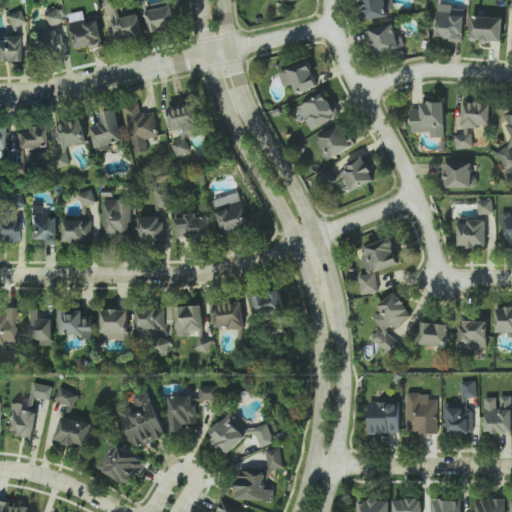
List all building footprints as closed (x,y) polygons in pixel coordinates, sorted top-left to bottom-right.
[(141,14),(120,17),(117,0),(104,0),(106,9),(111,9),(115,41),(144,37),(141,14)] [(146,6),(151,35),(177,30),(172,1),(146,6)] [(436,38),(464,40),(467,11),(454,10),(454,5),(439,3),(436,38)] [(30,33),(39,55),(70,42),(57,9),(43,15),(48,26),(30,33)] [(9,27),(24,23),(20,10),(6,14),(9,27)] [(69,14),(76,50),(104,44),(99,18),(86,21),(83,11),(69,14)] [(504,17),(472,16),(471,41),(503,42),(504,17)] [(374,52),(399,51),(397,26),(372,27),(374,52)] [(18,37),(0,37),(0,40),(0,62),(19,62),(18,37)] [(319,86),(310,61),(279,72),(285,87),(294,84),(298,94),(319,86)] [(312,130),(339,118),(327,92),(301,105),(312,130)] [(432,138),(446,137),(445,102),(421,102),(421,109),(412,109),(413,133),(431,132),(432,138)] [(204,135),(196,103),(169,109),(174,132),(180,130),(182,139),(173,142),(176,155),(191,151),(188,139),(204,135)] [(160,137),(155,112),(142,114),(140,104),(122,107),(130,154),(149,151),(147,139),(160,137)] [(101,112),(104,123),(92,126),(98,152),(112,149),(111,144),(124,141),(117,108),(101,112)] [(511,114),(500,115),(501,145),(502,145),(503,169),(511,168),(511,137),(511,134),(511,133),(511,114)] [(87,144),(84,119),(57,123),(61,148),(87,144)] [(325,160),(355,147),(345,124),(315,137),(325,160)] [(44,147),(43,126),(25,127),(26,132),(16,132),(16,148),(44,147)] [(341,167),(353,191),(376,180),(364,156),(341,167)] [(472,188),(473,162),(446,161),(446,187),(472,188)] [(78,194),(83,207),(98,202),(93,189),(78,194)] [(157,208),(170,207),(169,190),(156,191),(157,208)] [(214,199),(222,235),(249,229),(241,193),(214,199)] [(133,239),(131,199),(103,200),(105,240),(133,239)] [(479,214),(494,214),(494,199),(478,200),(479,214)] [(59,214),(41,213),(41,206),(31,206),(30,240),(58,241),(59,214)] [(503,247),(511,246),(511,211),(502,212),(503,247)] [(177,239),(212,237),(211,215),(176,216),(177,239)] [(166,241),(165,216),(140,217),(141,241),(166,241)] [(460,245),(487,245),(486,218),(459,219),(460,245)] [(0,219),(0,242),(20,242),(19,219),(0,219)] [(375,273),(401,264),(391,237),(360,248),(369,273),(358,277),(364,296),(381,290),(375,273)] [(255,295),(258,316),(286,312),(282,291),(255,295)] [(377,307),(382,312),(374,318),(382,329),(374,335),(390,356),(402,346),(391,332),(413,315),(396,292),(377,307)] [(245,327),(243,302),(214,305),(217,330),(245,327)] [(178,336),(193,336),(193,330),(205,330),(204,306),(177,306),(178,336)] [(4,341),(17,341),(16,308),(0,308),(0,348),(4,348),(4,341)] [(54,319),(41,319),(40,308),(25,308),(26,343),(54,342),(54,319)] [(138,339),(155,339),(155,351),(167,351),(167,308),(138,308),(138,339)] [(511,308),(497,308),(496,332),(511,332),(511,308)] [(95,320),(84,320),(84,310),(61,309),(61,336),(94,336),(95,320)] [(103,309),(102,339),(129,340),(130,310),(103,309)] [(489,320),(461,320),(460,348),(488,349),(489,320)] [(448,346),(449,323),(424,323),(423,345),(448,346)] [(195,348),(210,353),(215,338),(205,335),(206,333),(201,332),(195,348)] [(462,381),(462,399),(478,398),(477,381),(462,381)] [(54,385),(33,382),(30,405),(11,403),(6,435),(39,439),(44,400),(52,401),(54,385)] [(76,407),(80,387),(61,384),(57,403),(76,407)] [(199,386),(200,401),(219,400),(219,386),(199,386)] [(122,414),(135,448),(166,437),(150,390),(133,396),(138,408),(122,414)] [(407,433),(439,433),(439,400),(431,399),(431,393),(408,393),(407,433)] [(185,424),(196,424),(195,395),(171,396),(172,432),(185,432),(185,424)] [(486,433),(511,432),(511,396),(486,397),(486,433)] [(370,434),(401,434),(401,403),(370,402),(370,434)] [(444,435),(474,435),(475,402),(445,402),(444,435)] [(55,438),(84,450),(94,425),(66,413),(55,438)] [(268,422),(243,431),(237,416),(211,426),(220,451),(258,437),(262,448),(276,443),(268,422)] [(131,487),(146,462),(113,442),(98,467),(131,487)] [(281,447),(267,449),(270,470),(284,467),(281,447)] [(238,500),(275,502),(275,490),(266,489),(267,472),(239,471),(238,500)] [(394,511),(422,511),(423,499),(395,499),(394,511)] [(433,511),(462,511),(463,501),(435,499),(433,511)] [(506,511),(506,499),(475,499),(475,511),(506,511)] [(246,511),(222,500),(215,511),(246,511)] [(390,511),(391,500),(359,500),(359,511),(390,511)] [(0,511),(24,511),(26,506),(0,501),(0,511)]
